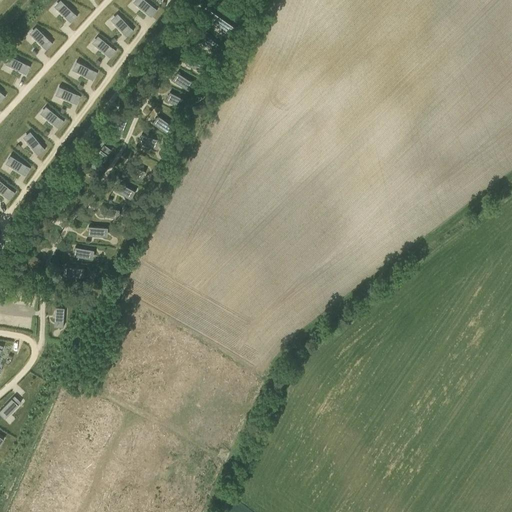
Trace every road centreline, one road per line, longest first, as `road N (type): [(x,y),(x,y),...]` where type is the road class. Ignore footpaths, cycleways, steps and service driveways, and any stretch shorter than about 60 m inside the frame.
road 1 (track): [(184,0),(2,247)]
road 2 (track): [(141,104),(81,211),(58,233),(2,247)]
